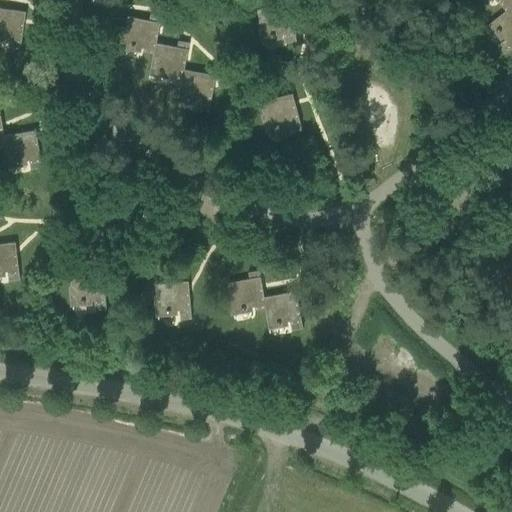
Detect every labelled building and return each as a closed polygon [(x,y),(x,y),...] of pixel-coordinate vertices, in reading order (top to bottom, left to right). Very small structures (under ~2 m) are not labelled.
[(500,4),(506,12),(507,12),(511,7),(511,0),(501,0),(503,2),(500,4)] [(257,10),(264,46),(263,38),(271,37),(271,38),(275,37),(274,36),(284,34),(286,43),(297,42),(290,5),(257,10)] [(511,48),(511,7),(507,12),(506,12),(486,27),(486,28),(493,23),(498,29),(497,30),(499,33),(500,32),(506,40),(498,46),(505,54),(511,48)] [(26,13),(0,8),(0,38),(1,39),(1,37),(11,39),(10,48),(20,50),(26,13)] [(156,44),(161,17),(151,15),(150,21),(128,17),(121,53),(122,53),(124,45),(131,46),(131,48),(135,48),(135,47),(144,49),(144,52),(154,54),(156,44)] [(184,70),(189,44),(179,42),(178,48),(156,44),(154,54),(149,79),(150,79),(151,71),(159,73),(159,74),(162,75),(163,73),(172,75),(172,78),(181,80),(182,80),(184,70)] [(182,80),(181,80),(176,106),(177,106),(179,98),(187,99),(187,101),(190,101),(190,100),(200,102),(198,111),(209,113),(216,76),(184,70),(182,80)] [(260,103),(270,138),(271,137),(268,130),(276,128),(277,129),(280,128),(280,127),(289,124),(292,133),(302,130),(292,94),(260,103)] [(5,147),(9,172),(10,172),(9,164),(17,163),(17,164),(20,164),(20,162),(30,161),(31,170),(42,168),(36,131),(4,136),(4,137),(5,147)] [(0,272),(8,272),(9,281),(20,280),(16,243),(0,244),(0,272)] [(255,310),(265,308),(266,308),(264,298),(259,271),(249,273),(250,279),(228,283),(235,319),(234,311),(242,309),(242,311),(245,310),(245,309),(255,307),(255,310)] [(104,272),(71,274),(73,310),(74,310),(74,302),(82,302),(82,303),(85,303),(85,302),(95,301),(96,310),(107,309),(104,272)] [(155,285),(159,321),(159,320),(159,313),(167,312),(167,313),(170,313),(170,311),(180,311),(181,320),(192,319),(188,282),(155,285)] [(296,292),(264,298),(266,308),(265,308),(270,334),(271,333),(269,325),(277,324),(277,325),(281,325),(281,323),(290,321),(292,331),(303,329),(296,292)]
